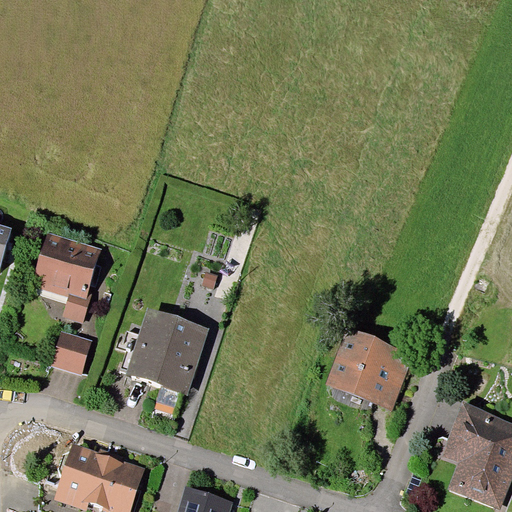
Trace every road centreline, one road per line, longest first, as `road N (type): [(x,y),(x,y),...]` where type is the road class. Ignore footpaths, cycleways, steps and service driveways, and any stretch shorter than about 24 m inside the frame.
road 1 (residential): [(0,413),(63,414),(352,511)]
road 2 (track): [(435,376),(511,174)]
road 3 (residential): [(385,511),(435,376)]
